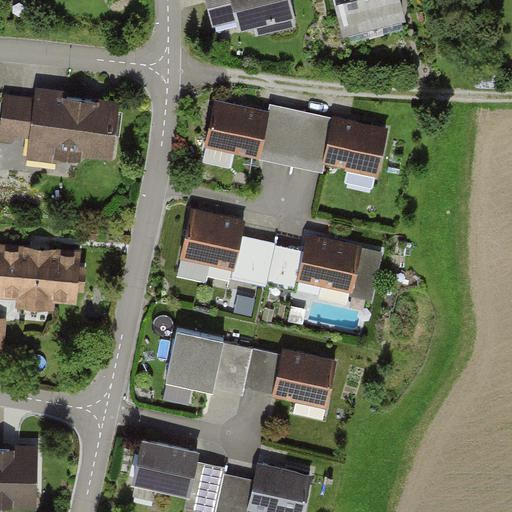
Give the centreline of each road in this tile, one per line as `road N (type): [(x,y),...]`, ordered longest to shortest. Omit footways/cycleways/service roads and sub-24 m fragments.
road 1 (residential): [(162,68),(168,92),(159,168),(113,380),(99,410)]
road 2 (track): [(511,98),(418,97),(162,68)]
road 3 (residential): [(162,68),(0,50)]
